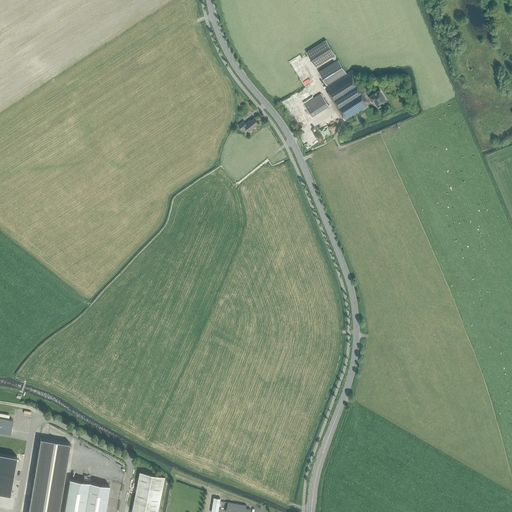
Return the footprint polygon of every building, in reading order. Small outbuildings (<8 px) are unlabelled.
[(326,40),(306,52),(315,67),(335,55),(326,40)] [(345,120),(369,105),(369,104),(372,103),(351,70),(347,73),(338,59),(318,71),(327,85),(324,87),(345,120)] [(368,97),(371,102),(374,100),(378,106),(379,105),(379,106),(382,105),(381,104),(387,100),(380,89),(368,97)] [(329,106),(321,94),(304,105),(312,117),(329,106)] [(248,123),(247,122),(245,123),(244,121),(238,125),(242,130),(245,127),(249,132),(256,127),(255,126),(258,123),(254,118),(248,123)] [(0,432),(10,434),(13,420),(0,417),(0,432)] [(28,511),(58,511),(70,443),(40,438),(28,511)] [(0,492),(10,495),(17,456),(0,453),(0,492)] [(157,511),(165,477),(140,472),(131,511),(157,511)] [(69,479),(63,511),(104,511),(109,485),(69,479)] [(214,497),(211,511),(218,511),(219,506),(220,506),(221,503),(220,503),(220,498),(214,497)] [(246,505),(228,502),(225,511),(250,511),(251,509),(246,508),(246,505)]
